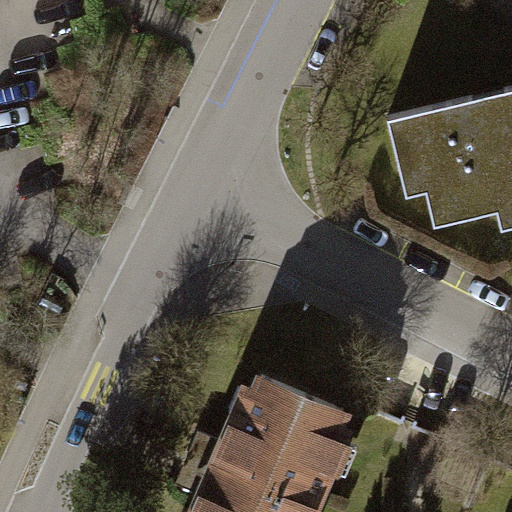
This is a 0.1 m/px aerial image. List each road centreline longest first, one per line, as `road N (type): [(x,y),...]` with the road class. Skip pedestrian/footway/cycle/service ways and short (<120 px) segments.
road 1 (residential): [(198,192),(511,354)]
road 2 (residential): [(198,192),(50,511)]
road 3 (residential): [(297,0),(198,192)]
